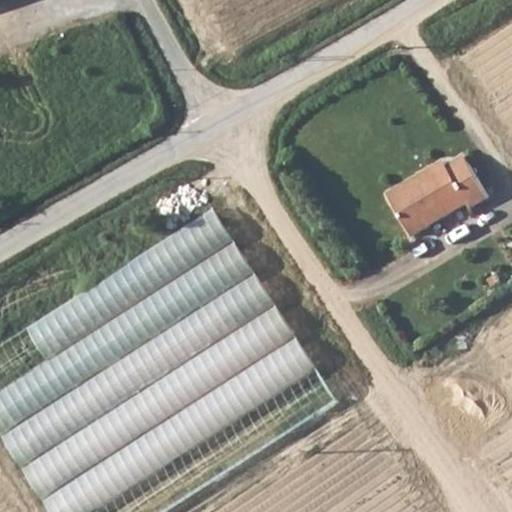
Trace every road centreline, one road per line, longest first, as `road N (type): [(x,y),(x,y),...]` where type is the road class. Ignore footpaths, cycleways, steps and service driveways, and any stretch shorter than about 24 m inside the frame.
road 1 (unclassified): [(0,244),(215,120)]
road 2 (unclassified): [(215,120),(427,0)]
road 3 (track): [(511,197),(401,14)]
road 4 (track): [(336,309),(511,206)]
road 5 (unclassified): [(215,120),(152,0)]
